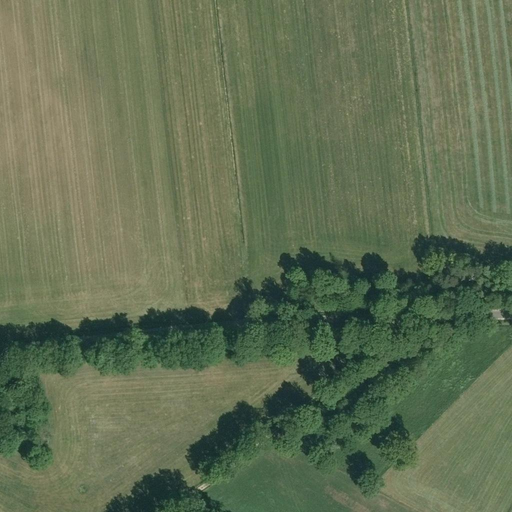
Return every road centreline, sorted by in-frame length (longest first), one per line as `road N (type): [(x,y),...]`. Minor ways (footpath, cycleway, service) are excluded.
road 1 (unclassified): [(0,354),(234,325),(511,315)]
road 2 (track): [(165,511),(403,332),(409,317)]
